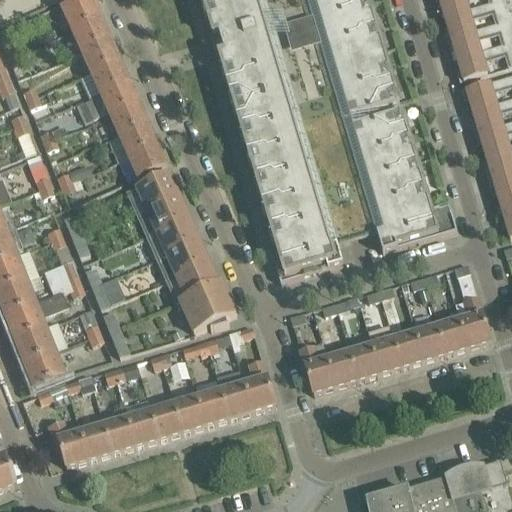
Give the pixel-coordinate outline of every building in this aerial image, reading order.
[(201,0),(206,16),(209,15),(211,23),(208,23),(213,40),(214,40),(215,45),(212,46),(212,47),(223,44),(226,52),(215,55),(215,56),(222,54),(223,59),(219,60),(224,77),(227,76),(229,84),(226,85),(231,102),(234,110),(234,112),(237,120),(242,137),(245,136),(247,144),(244,145),(249,162),(251,169),(257,187),(259,186),(262,194),(259,194),(264,212),(266,219),(271,237),(274,236),(276,243),(274,244),(278,259),(272,261),(280,288),(304,280),(303,278),(317,274),(318,276),(343,269),(337,249),(335,244),(262,0),(201,0)] [(262,0),(335,244),(337,249),(349,246),(364,241),(377,237),(375,232),(306,0),(262,0)] [(306,0),(375,232),(377,237),(383,257),(406,250),(406,247),(417,244),(418,247),(457,235),(452,219),(449,208),(438,211),(431,213),(427,199),(424,199),(422,192),(425,191),(419,174),(417,166),(412,149),(409,150),(407,142),(410,141),(405,124),(402,116),(402,114),(395,116),(392,107),(399,105),(398,103),(396,95),(391,78),(388,79),(386,71),(389,71),(379,38),(376,39),(374,32),(377,31),(372,14),(369,6),(367,0),(306,0)] [(469,14),(465,3),(474,0),(486,0),(489,8),(511,1),(511,0),(438,0),(434,1),(437,12),(438,12),(438,11),(441,10),(444,21),(469,14)] [(63,13),(72,35),(100,23),(90,1),(63,13)] [(447,32),(445,33),(444,32),(443,33),(447,44),(475,35),(471,24),(492,18),(495,29),(511,24),(511,1),(489,8),(469,14),(444,21),(447,32)] [(72,35),(82,56),(109,43),(100,23),(72,35)] [(453,52),(457,64),(481,56),(478,45),(498,39),(501,50),(511,47),(511,24),(495,29),(475,35),(447,44),(450,55),(451,54),(451,53),(453,52)] [(82,56),(91,76),(118,64),(109,43),(82,56)] [(460,76),(458,77),(457,76),(456,76),(460,87),(469,84),(488,78),(484,67),(505,61),(508,72),(511,70),(511,47),(501,50),(481,56),(457,64),(460,76)] [(6,54),(9,63),(21,58),(18,49),(6,54)] [(12,70),(24,66),(21,58),(9,63),(12,70)] [(91,76),(101,98),(128,86),(118,64),(91,76)] [(0,73),(0,95),(2,101),(14,97),(4,71),(0,73)] [(468,103),(472,115),(497,108),(493,96),(511,90),(511,79),(462,94),(465,106),(466,105),(466,104),(468,103)] [(101,98),(110,119),(137,107),(128,86),(101,98)] [(23,96),(26,105),(38,100),(35,92),(23,96)] [(26,105),(30,113),(42,109),(38,100),(26,105)] [(471,127),(475,138),(503,129),(499,118),(511,113),(511,103),(497,108),(472,115),(475,127),(473,128),(472,127),(471,127)] [(137,107),(110,119),(119,140),(147,128),(137,107)] [(11,124),(16,135),(18,140),(30,136),(23,119),(11,124)] [(475,138),(478,149),(479,149),(479,148),(481,147),(485,158),(509,150),(506,138),(511,136),(511,126),(503,129),(475,138)] [(119,140),(129,160),(156,148),(147,128),(119,140)] [(40,139),(43,148),(55,143),(52,135),(40,139)] [(43,148),(47,156),(59,151),(55,143),(43,148)] [(166,170),(156,148),(129,160),(138,182),(166,170)] [(511,148),(509,150),(485,158),(488,169),(485,170),(485,169),(484,169),(487,180),(511,172),(511,148)] [(40,161),(28,166),(39,195),(51,190),(40,161)] [(89,168),(69,176),(69,177),(72,186),(80,183),(92,178),(92,177),(89,168)] [(511,172),(487,180),(490,191),(492,191),(491,190),(494,189),(497,200),(511,195),(511,172)] [(60,191),(72,186),(69,177),(57,182),(60,191)] [(127,197),(137,220),(179,201),(169,178),(127,197)] [(80,183),(72,186),(76,194),(83,191),(80,183)] [(60,191),(64,199),(76,194),(72,186),(60,191)] [(51,190),(39,195),(43,203),(55,198),(51,190)] [(511,218),(511,195),(497,200),(500,212),(498,212),(497,211),(496,212),(500,223),(511,218)] [(137,220),(146,242),(189,223),(179,201),(137,220)] [(503,234),(504,233),(504,232),(506,232),(510,243),(511,242),(511,218),(500,223),(503,234)] [(83,242),(75,220),(65,224),(73,246),(83,242)] [(146,242),(156,264),(199,245),(189,223),(146,242)] [(47,236),(50,244),(62,240),(58,231),(47,236)] [(0,265),(17,258),(8,235),(0,237),(0,265)] [(65,248),(62,240),(50,244),(53,253),(65,248)] [(73,246),(80,263),(90,259),(83,242),(73,246)] [(199,245),(156,264),(166,287),(209,268),(199,245)] [(17,258),(0,265),(0,293),(27,283),(38,278),(29,255),(18,260),(17,258)] [(72,265),(60,270),(66,284),(69,292),(81,288),(78,279),(72,265)] [(176,309),(181,307),(218,288),(209,268),(166,287),(176,309)] [(467,269),(454,272),(465,307),(477,303),(469,277),(467,269)] [(102,288),(95,272),(85,276),(92,292),(102,288)] [(436,278),(423,282),(425,290),(438,286),(436,278)] [(423,282),(410,286),(412,294),(425,290),(423,282)] [(37,307),(27,283),(0,293),(0,306),(5,319),(37,307)] [(218,288),(181,307),(194,338),(210,330),(211,333),(210,334),(211,335),(229,330),(228,328),(227,329),(226,324),(236,319),(222,287),(218,288)] [(81,288),(69,292),(72,301),(84,296),(81,288)] [(92,292),(98,307),(108,303),(102,288),(92,292)] [(392,291),(379,295),(381,303),(394,299),(392,291)] [(379,295),(361,300),(364,309),(381,303),(379,295)] [(37,307),(5,319),(15,344),(46,331),(43,323),(69,313),(62,297),(37,307)] [(353,303),(335,308),(337,316),(355,311),(353,303)] [(465,307),(469,322),(460,325),(468,353),(490,347),(477,303),(465,307)] [(335,308),(322,312),(324,320),(337,316),(335,308)] [(91,314),(79,319),(85,332),(88,341),(100,336),(97,327),(91,314)] [(120,333),(113,317),(103,321),(110,337),(120,333)] [(304,317),(290,321),(293,329),(306,325),(304,317)] [(460,325),(437,331),(446,360),(468,353),(460,325)] [(56,355),(46,331),(15,344),(24,368),(56,355)] [(252,331),(239,335),(242,344),(254,340),(252,331)] [(437,331),(416,338),(424,366),(446,360),(437,331)] [(130,358),(120,333),(110,337),(120,362),(130,358)] [(88,341),(92,349),(104,344),(100,336),(88,341)] [(416,338),(393,344),(402,373),(424,366),(416,338)] [(346,347),(349,357),(358,386),(380,379),(371,351),(368,341),(346,347)] [(214,342),(206,345),(209,357),(218,354),(214,342)] [(380,379),(402,373),(393,344),(371,351),(380,379)] [(183,353),(182,353),(185,363),(186,363),(200,358),(200,360),(209,357),(206,345),(197,347),(197,349),(183,353)] [(327,364),(323,350),(323,348),(300,355),(313,399),(336,392),(327,364)] [(56,355),(24,368),(34,392),(66,380),(63,373),(67,372),(65,366),(61,367),(56,355)] [(163,371),(171,368),(167,356),(159,358),(163,371)] [(349,357),(327,364),(336,392),(358,386),(349,357)] [(154,373),(163,371),(159,358),(150,361),(154,373)] [(250,370),(254,385),(244,388),(253,417),(275,410),(262,366),(250,370)] [(121,370),(113,372),(116,384),(124,382),(121,370)] [(107,387),(116,384),(113,372),(103,375),(107,387)] [(78,384),(66,389),(70,398),(81,394),(82,393),(78,384)] [(229,424),(253,417),(244,388),(221,395),(229,424)] [(49,395),(37,400),(41,408),(53,404),(49,395)] [(221,395),(197,402),(206,431),(229,424),(221,395)] [(183,438),(206,431),(197,402),(174,409),(183,438)] [(174,409),(151,416),(159,445),(183,438),(174,409)] [(136,452),(159,445),(151,416),(128,423),(136,452)] [(128,423),(104,430),(112,459),(136,452),(128,423)] [(60,451),(66,472),(89,465),(81,437),(68,441),(63,427),(50,432),(57,452),(60,451)] [(89,465),(112,459),(104,430),(81,437),(89,465)] [(1,460),(0,460),(0,495),(13,490),(1,460)] [(511,511),(511,506),(500,465),(446,481),(453,504),(460,502),(462,511),(511,511)] [(462,511),(460,502),(453,504),(446,481),(367,505),(368,511),(462,511)]
